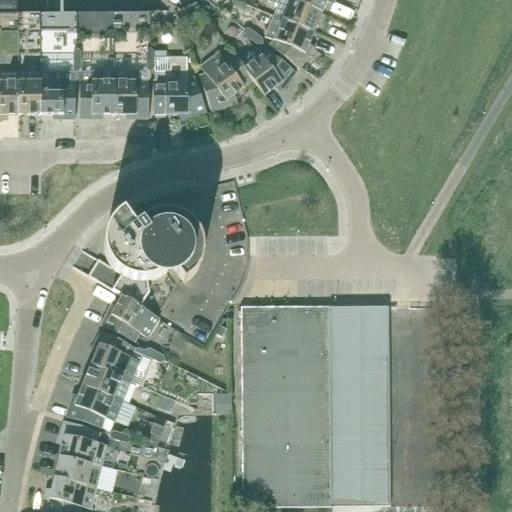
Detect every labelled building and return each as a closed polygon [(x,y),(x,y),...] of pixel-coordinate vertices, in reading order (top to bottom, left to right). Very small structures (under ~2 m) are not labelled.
[(313,35),(321,15),(286,0),(281,0),(274,18),(313,35)] [(328,0),(334,2),(334,0),(286,0),(321,15),(327,0),(328,0)] [(298,71),(313,52),(306,50),(313,35),(274,18),(265,39),(273,42),(269,48),(298,71)] [(250,41),(255,35),(249,30),(243,31),(244,36),(250,41)] [(255,35),(250,41),(257,46),(262,45),(261,40),(255,35)] [(262,57),(256,50),(239,63),(252,83),(263,97),(277,87),(281,93),(295,74),(266,51),(262,57)] [(224,63),(218,55),(200,69),(205,76),(199,78),(210,114),(235,105),(230,99),(243,89),(252,83),(239,63),(234,55),(224,63)] [(187,73),(187,59),(154,59),(154,70),(156,71),(154,73),(154,83),(153,83),(152,116),(182,116),(182,124),(191,120),(206,115),(194,79),(188,82),(188,73),(187,73)] [(136,83),(136,73),(114,74),(114,116),(130,116),(130,121),(148,121),(148,83),(136,83)] [(19,117),(19,74),(0,74),(0,122),(2,122),(2,117),(19,117)] [(41,117),(40,74),(19,74),(19,117),(41,117)] [(62,83),(62,74),(40,74),(41,117),(56,117),(56,122),(74,121),(74,83),(62,83)] [(97,116),(114,116),(114,74),(91,74),(91,83),(79,83),(79,121),(97,121),(97,116)] [(155,217),(154,212),(140,215),(142,224),(140,225),(140,226),(135,230),(123,214),(117,218),(110,227),(107,232),(105,236),(104,246),(104,252),(107,263),(111,269),(114,272),(120,278),(111,293),(122,299),(122,298),(140,309),(149,295),(147,284),(154,282),(160,279),(166,275),(163,270),(169,265),(184,285),(189,282),(194,277),(197,272),(200,266),(201,261),(202,259),(202,253),(202,247),(200,241),(200,240),(195,231),(192,227),(189,224),(183,221),(178,218),(175,217),(171,216),(165,216),(158,216),(155,217)] [(134,344),(147,340),(159,320),(140,309),(122,298),(122,299),(116,309),(117,310),(115,314),(109,310),(100,327),(134,344)] [(242,509),(331,509),(331,310),(241,310),(242,420),(242,509)] [(91,367),(130,383),(138,363),(131,359),(134,350),(101,333),(92,350),(98,353),(97,357),(95,356),(91,367)] [(152,360),(156,353),(149,350),(143,351),(145,357),(152,360)] [(156,353),(152,360),(159,364),(165,362),(163,357),(156,353)] [(91,367),(83,387),(122,403),(130,383),(91,367)] [(122,403),(83,387),(76,402),(71,400),(65,419),(101,430),(104,420),(113,424),(122,403)] [(96,445),(99,434),(64,423),(58,441),(64,442),(63,447),(61,447),(59,459),(100,469),(106,447),(96,445)] [(119,443),(121,435),(113,432),(108,435),(111,440),(119,443)] [(121,435),(119,443),(126,445),(132,442),(129,437),(121,435)] [(95,490),(100,469),(59,459),(54,480),(95,490)] [(90,511),(95,490),(54,480),(51,492),(46,490),(45,494),(42,511),(80,511),(81,509),(90,511)]
